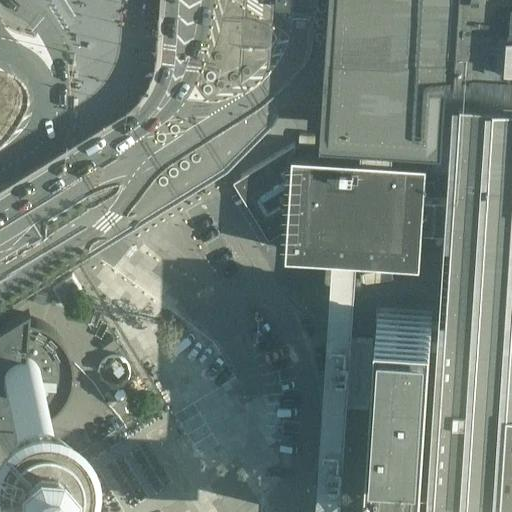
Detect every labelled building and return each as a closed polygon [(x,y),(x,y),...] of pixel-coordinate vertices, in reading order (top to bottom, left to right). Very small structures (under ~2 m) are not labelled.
[(165,0),(163,60),(236,63),(238,28),(245,28),(244,37),(253,37),(262,38),(263,29),(271,30),(269,50),(293,52),(292,61),(319,63),(321,0),(165,0)] [(511,0),(321,0),(319,63),(319,66),(329,67),(326,111),(324,137),(345,138),(398,141),(445,145),(450,78),(454,78),(511,81),(511,0)] [(511,81),(454,78),(444,194),(443,226),(438,317),(432,317),(433,311),(377,308),(365,495),(341,494),(339,511),(415,511),(416,502),(421,502),(421,499),(426,498),(511,504),(511,81)] [(357,255),(420,259),(422,225),(443,226),(444,194),(425,192),(427,151),(399,150),(398,141),(345,138),(344,146),(294,143),(231,181),(267,239),(287,226),(286,251),(333,253),(315,511),(339,511),(341,494),(357,255)] [(0,435),(17,463),(19,421),(25,421),(32,420),(38,418),(46,415),(52,413),(58,409),(63,405),(67,401),(71,395),(75,390),(78,384),(79,377),(81,371),(81,364),(80,358),(79,351),(77,345),(74,339),(71,333),(66,328),(62,324),(56,320),(51,317),(44,314),(38,313),(26,312),(27,302),(0,318),(0,435)]
